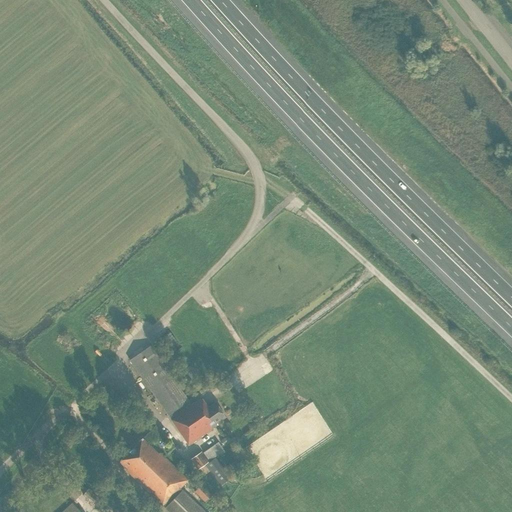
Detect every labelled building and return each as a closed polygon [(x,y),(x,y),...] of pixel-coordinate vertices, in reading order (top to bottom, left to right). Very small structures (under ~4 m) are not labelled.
[(193,310),(191,310),(189,310),(186,311),(184,312),(182,313),(180,315),(178,317),(177,319),(177,321),(176,324),(176,326),(176,329),(176,332),(178,335),(179,337),(181,340),(183,341),(186,343),(189,344),(192,344),(195,344),(198,343),(201,342),(203,341),(206,339),(207,336),(209,334),(210,331),(210,328),(210,325),(209,323),(209,320),(207,318),(206,316),(203,313),(201,312),(198,311),(196,310),(193,310)] [(170,419),(191,405),(150,346),(129,360),(170,419)] [(201,398),(195,402),(213,428),(217,425),(216,423),(225,417),(215,403),(208,408),(201,398)] [(195,402),(191,405),(170,419),(188,445),(213,428),(195,402)] [(231,441),(227,436),(220,441),(224,446),(231,441)] [(126,470),(134,478),(158,454),(142,439),(119,462),(127,469),(126,470)] [(218,442),(203,452),(208,460),(223,450),(218,442)] [(201,451),(190,459),(197,469),(200,468),(205,475),(210,471),(221,485),(230,477),(215,458),(209,463),(201,451)] [(185,482),(187,480),(159,453),(158,454),(134,478),(162,506),(180,488),(183,484),(186,487),(188,485),(185,482)] [(236,459),(226,467),(231,473),(241,466),(236,459)] [(199,475),(190,484),(195,490),(194,491),(205,502),(216,492),(211,487),(207,490),(202,485),(205,481),(199,475)] [(127,485),(122,489),(130,496),(134,492),(127,485)] [(204,511),(180,488),(162,506),(165,508),(169,511),(204,511)] [(97,498),(87,490),(83,495),(93,503),(97,498)] [(80,511),(72,503),(62,511),(80,511)]
